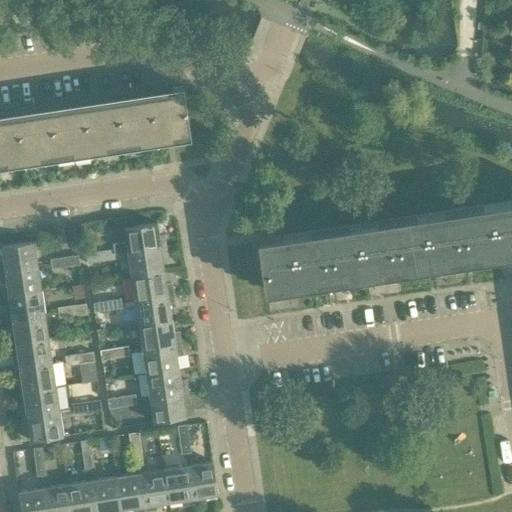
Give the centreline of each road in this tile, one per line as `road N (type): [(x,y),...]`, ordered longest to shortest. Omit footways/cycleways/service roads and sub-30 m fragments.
road 1 (residential): [(511,371),(503,319),(226,359)]
road 2 (residential): [(257,93),(161,49),(0,70)]
road 3 (residential): [(511,111),(290,16)]
road 4 (residential): [(204,205),(171,184),(0,211)]
road 5 (residential): [(226,359),(204,205)]
road 6 (residential): [(248,511),(226,359)]
road 7 (residential): [(204,205),(226,181),(257,93)]
